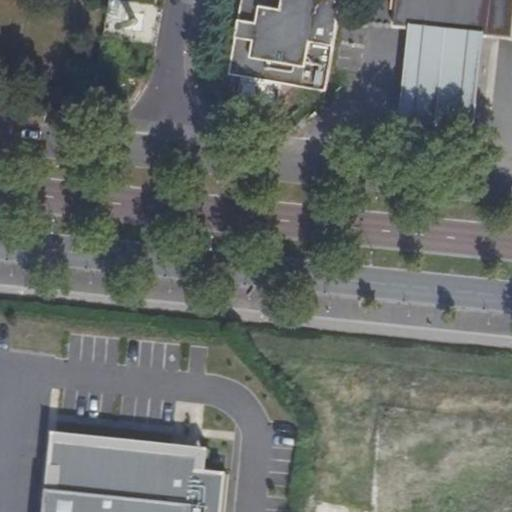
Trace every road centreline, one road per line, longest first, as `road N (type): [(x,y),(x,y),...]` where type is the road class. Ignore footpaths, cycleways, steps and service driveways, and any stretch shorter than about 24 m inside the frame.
road 1 (primary): [(0,245),(511,297)]
road 2 (primary): [(511,188),(150,146)]
road 3 (primary): [(150,146),(0,132)]
road 4 (unclassified): [(150,146),(176,0)]
